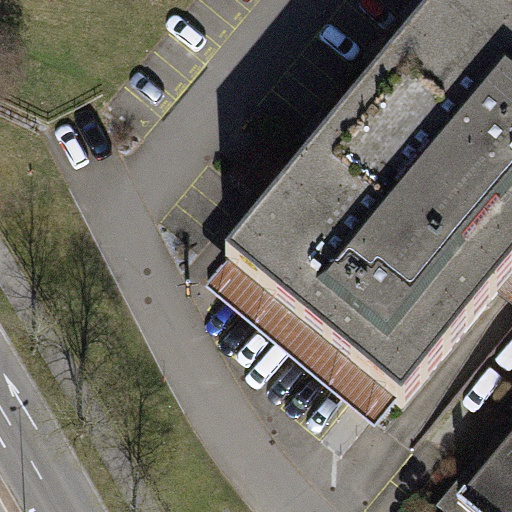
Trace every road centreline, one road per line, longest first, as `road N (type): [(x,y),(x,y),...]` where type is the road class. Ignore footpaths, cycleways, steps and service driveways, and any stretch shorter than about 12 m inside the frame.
road 1 (residential): [(293,511),(211,399),(121,217)]
road 2 (secondary): [(67,511),(0,384)]
